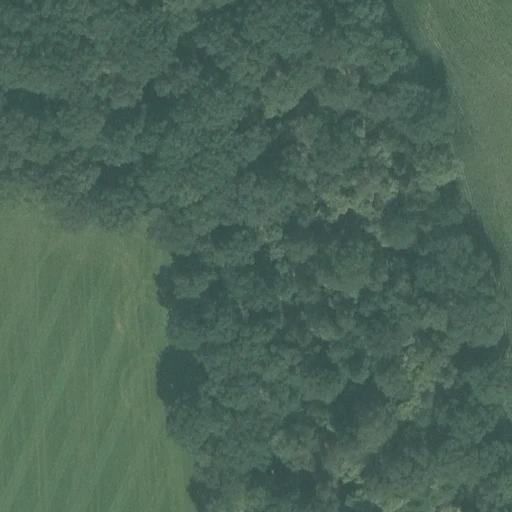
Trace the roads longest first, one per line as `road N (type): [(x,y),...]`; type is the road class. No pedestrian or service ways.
road 1 (track): [(281,511),(223,150),(165,58),(167,0)]
road 2 (track): [(0,50),(104,63),(163,48)]
